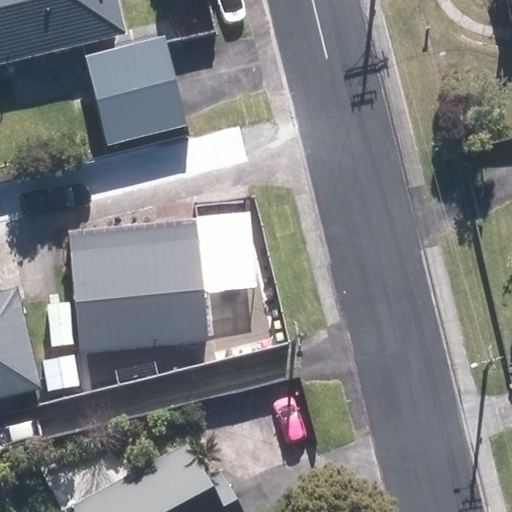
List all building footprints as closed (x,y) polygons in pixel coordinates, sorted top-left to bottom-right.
[(0,0),(0,57),(117,32),(110,0),(0,0)] [(158,44),(89,60),(107,138),(176,123),(158,44)] [(189,232),(72,241),(81,347),(197,338),(189,232)] [(0,394),(30,387),(9,296),(0,298),(0,394)] [(219,511),(183,447),(68,510),(69,511),(219,511)]
